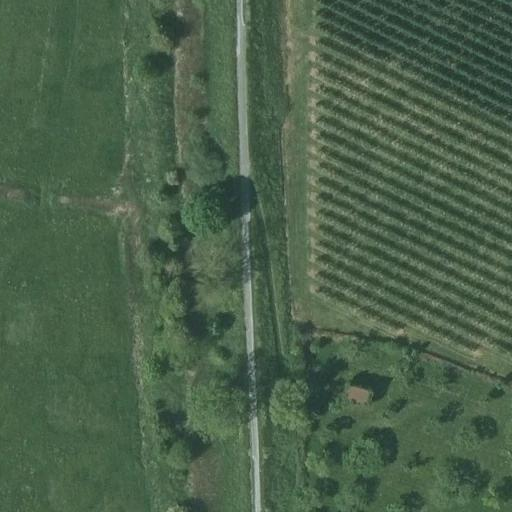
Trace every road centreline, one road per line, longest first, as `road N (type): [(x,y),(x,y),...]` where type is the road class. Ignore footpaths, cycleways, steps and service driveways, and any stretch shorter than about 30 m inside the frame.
road 1 (unclassified): [(256,511),(240,0)]
road 2 (track): [(0,296),(42,204),(62,0)]
